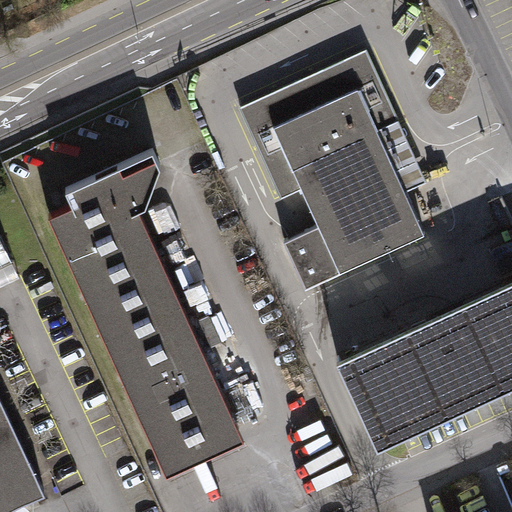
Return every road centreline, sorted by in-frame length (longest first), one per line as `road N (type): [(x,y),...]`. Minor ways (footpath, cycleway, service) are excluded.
road 1 (primary): [(0,131),(267,0)]
road 2 (unclassified): [(326,511),(511,423)]
road 3 (primary): [(170,0),(0,79)]
